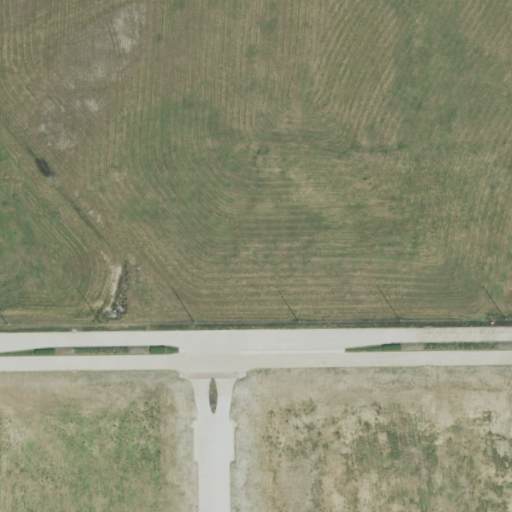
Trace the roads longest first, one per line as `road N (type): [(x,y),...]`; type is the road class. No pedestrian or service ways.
road 1 (tertiary): [(511,334),(0,342)]
road 2 (tertiary): [(0,366),(511,358)]
